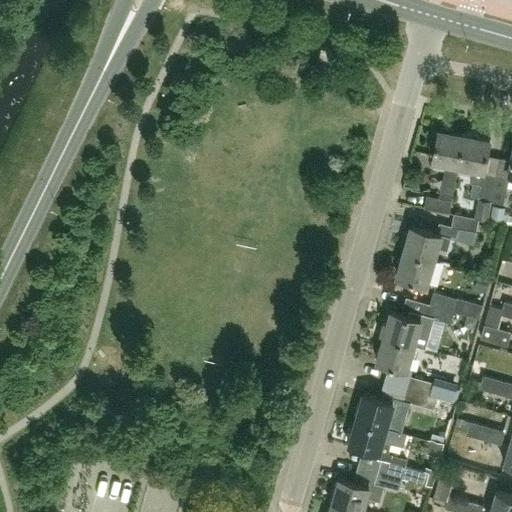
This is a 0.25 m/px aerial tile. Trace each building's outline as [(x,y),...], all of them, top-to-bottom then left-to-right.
[(343,62),(345,52),(321,47),(319,57),(343,62)] [(424,207),(445,211),(448,212),(458,164),(464,134),(451,131),(451,128),(442,127),(442,129),(439,128),(433,159),(447,162),(440,197),(426,194),(424,207)] [(458,164),(474,168),(471,182),(480,184),(477,198),(478,198),(475,217),(484,219),(484,218),(488,219),(490,208),(489,208),(495,176),(483,173),(490,139),(476,136),(477,134),(468,132),(467,134),(464,134),(458,164)] [(489,208),(490,208),(500,210),(501,202),(503,203),(507,179),(495,176),(489,208)] [(476,230),(476,229),(482,230),(484,219),(475,217),(453,212),(451,225),(438,221),(436,231),(411,224),(408,236),(405,235),(402,246),(404,247),(403,250),(415,253),(434,259),(437,247),(448,248),(454,225),(476,230)] [(434,259),(415,253),(403,250),(400,261),(397,261),(394,271),(397,272),(396,275),(427,284),(434,259)] [(457,296),(456,297),(433,291),(430,303),(454,310),(479,316),(483,303),(457,296)] [(501,313),(511,316),(511,302),(504,300),(503,307),(490,303),(487,313),(492,314),(495,315),(496,312),(501,313)] [(454,310),(430,303),(426,316),(451,322),(454,310)] [(413,344),(414,343),(426,347),(433,322),(420,319),(391,310),(388,321),(384,320),(381,332),(384,333),(384,335),(413,344)] [(489,324),(485,323),(480,337),(508,345),(511,330),(489,324)] [(413,344),(384,335),(381,347),(378,346),(375,356),(378,357),(377,360),(407,368),(413,344)] [(496,392),(500,379),(500,378),(484,374),(480,387),(496,392)] [(433,381),(433,382),(409,375),(405,387),(440,397),(440,395),(443,383),(433,381)] [(500,379),(496,392),(511,396),(511,381),(500,378),(500,379)] [(356,418),(386,427),(386,426),(390,413),(405,417),(410,401),(434,408),(434,407),(452,413),(456,400),(440,395),(440,397),(405,387),(402,399),(394,396),(392,401),(363,393),(360,405),(357,404),(354,414),(357,415),(356,418)] [(379,451),(382,443),(391,446),(392,440),(403,443),(406,431),(386,426),(386,427),(356,418),(353,430),(350,429),(347,440),(350,440),(349,444),(379,451)] [(483,438),(487,425),(470,420),(467,433),(471,434),(483,438)] [(487,425),(483,438),(502,443),(505,430),(487,425)] [(511,439),(510,439),(503,463),(511,465),(511,439)] [(402,477),(402,476),(427,483),(432,485),(436,473),(430,471),(406,464),(408,458),(391,453),(389,459),(382,457),(378,470),(402,477)] [(339,477),(335,490),(333,489),(330,498),(333,499),(332,502),(362,510),(366,496),(379,500),(383,484),(399,489),(402,477),(378,470),(374,482),(369,486),(339,477)] [(446,508),(462,511),(466,499),(466,498),(449,494),(456,474),(441,470),(434,495),(448,500),(446,508)] [(489,511),(511,511),(511,493),(496,489),(489,511)] [(462,511),(482,511),(484,504),(466,498),(466,499),(462,511)] [(332,502),(328,511),(367,511),(362,510),(332,502)]
